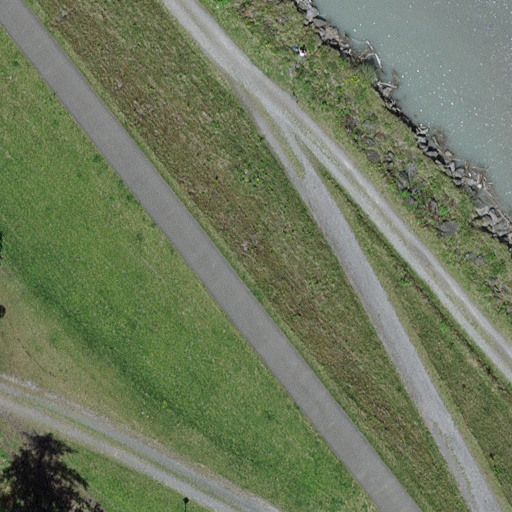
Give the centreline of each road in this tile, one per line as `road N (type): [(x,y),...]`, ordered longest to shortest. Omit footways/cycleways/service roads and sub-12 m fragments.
road 1 (track): [(2,0),(400,511)]
road 2 (track): [(183,0),(218,47),(484,511)]
road 3 (track): [(511,371),(300,123)]
road 4 (track): [(0,383),(249,511)]
